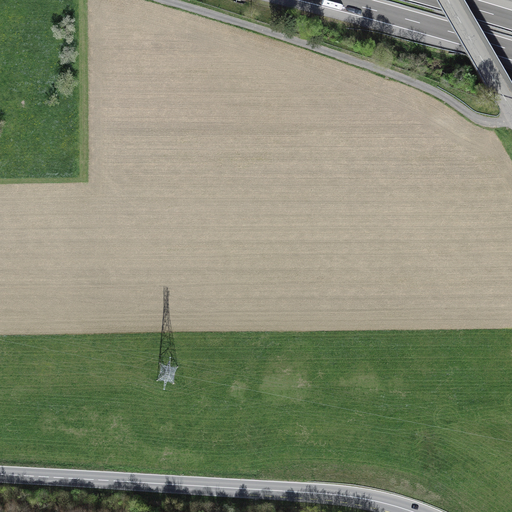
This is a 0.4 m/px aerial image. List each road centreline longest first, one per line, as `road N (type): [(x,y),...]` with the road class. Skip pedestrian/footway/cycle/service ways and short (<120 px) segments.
road 1 (primary): [(0,474),(306,491),(406,511)]
road 2 (track): [(163,0),(396,75),(480,120),(511,115)]
road 3 (motorway): [(335,0),(511,50)]
road 4 (tertiary): [(511,110),(447,0)]
